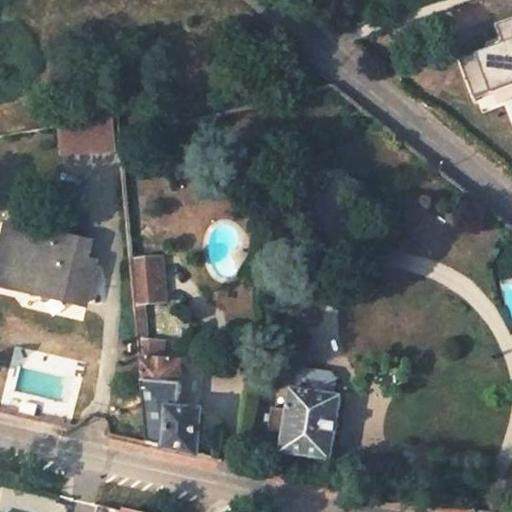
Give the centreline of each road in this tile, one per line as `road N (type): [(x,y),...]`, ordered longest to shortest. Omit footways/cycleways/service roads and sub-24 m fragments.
road 1 (residential): [(331,511),(0,437)]
road 2 (residential): [(511,205),(269,0)]
